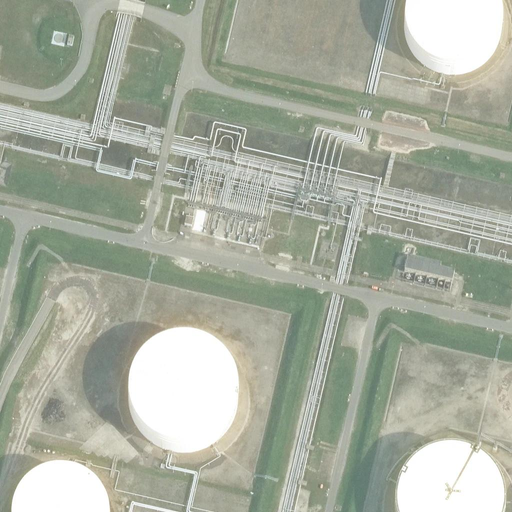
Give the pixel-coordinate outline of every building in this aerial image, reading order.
[(414,52),(438,69),(461,73),(487,63),(502,45),(508,14),(501,0),(411,0),(404,20),(414,52)] [(188,218),(185,217),(184,225),(191,227),(194,217),(189,216),(188,218)] [(407,258),(404,272),(451,283),(454,273),(439,269),(440,266),(407,258)] [(134,415),(150,439),(177,452),(204,451),(225,438),(238,420),(242,396),(236,371),(219,353),(197,343),(176,343),(158,350),(141,365),(131,390),(134,415)] [(398,511),(506,511),(508,503),(502,479),(485,460),(463,450),(442,451),(424,457),(407,473),(397,497),(398,511)] [(7,511),(117,511),(112,491),(95,472),(73,462),(52,463),(34,469),(17,485),(7,509),(7,511)]
